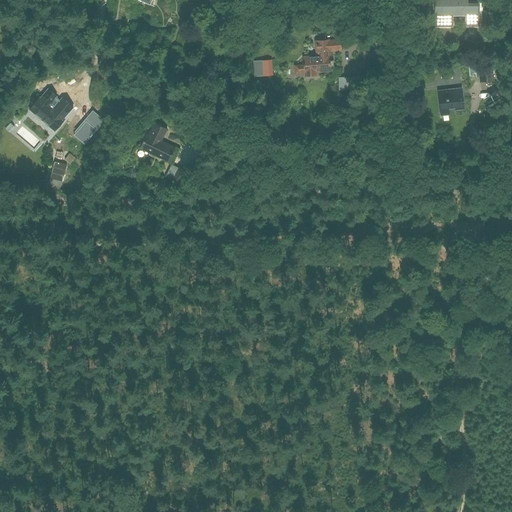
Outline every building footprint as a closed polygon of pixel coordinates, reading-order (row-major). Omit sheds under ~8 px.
[(466,0),(436,0),(437,27),(452,26),(452,14),(466,14),(466,26),(479,26),(478,4),(466,4),(466,0)] [(317,56),(304,57),(305,64),(295,65),(295,66),(295,72),(296,72),(305,71),(306,75),(316,74),(315,71),(333,69),(333,60),(330,61),(329,50),(341,49),(340,39),(316,41),(316,44),(317,56)] [(273,72),(272,59),(260,59),(261,73),(273,72)] [(478,67),(480,82),(494,81),(493,65),(478,67)] [(461,88),(438,91),(441,111),(449,110),(449,108),(454,108),(455,109),(463,108),(461,88)] [(40,97),(30,109),(54,130),(64,119),(64,118),(73,107),(62,98),(59,102),(55,99),(57,96),(49,89),(41,98),(40,97)] [(100,123),(106,118),(99,110),(93,115),(100,123)] [(86,120),(74,135),(85,144),(97,130),(86,120)] [(140,148),(168,161),(175,147),(161,140),(167,129),(154,123),(149,135),(147,133),(140,148)] [(175,176),(168,172),(165,176),(180,183),(186,171),(179,168),(175,176)]
